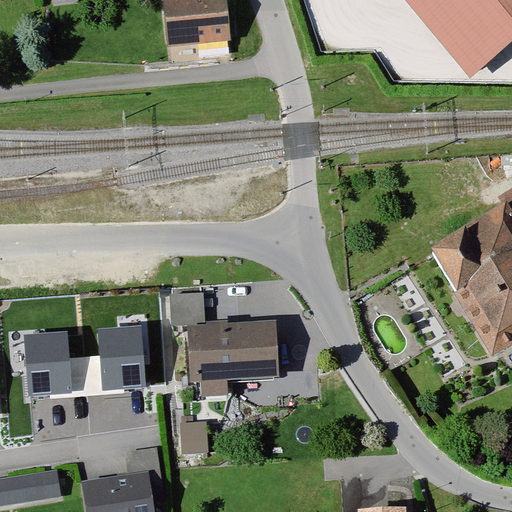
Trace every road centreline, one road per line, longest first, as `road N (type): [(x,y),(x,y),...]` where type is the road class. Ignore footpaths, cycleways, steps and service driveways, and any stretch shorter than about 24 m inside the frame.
road 1 (residential): [(511,496),(449,476),(418,449),(333,312),(312,239)]
road 2 (residential): [(312,239),(0,242)]
road 3 (residential): [(290,66),(0,90)]
road 4 (residential): [(312,239),(290,66)]
road 5 (residential): [(149,437),(0,462)]
